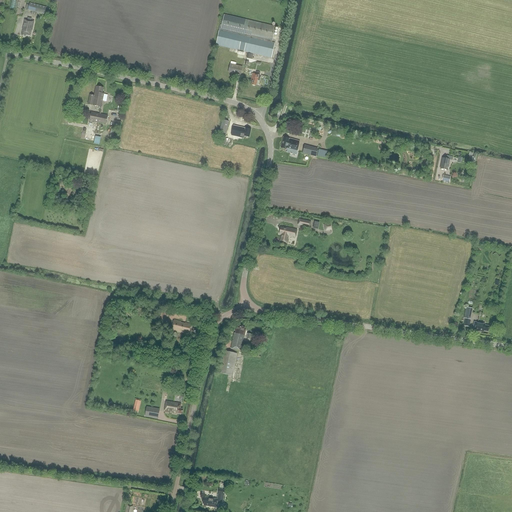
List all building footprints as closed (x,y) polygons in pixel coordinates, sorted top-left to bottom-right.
[(46,7),(30,3),(28,10),(45,15),(46,7)] [(276,27),(224,15),(220,30),(219,30),(215,45),(239,50),(238,54),(244,55),(245,52),(271,58),(275,43),(272,43),(276,27)] [(33,29),(34,22),(31,21),(32,19),(29,18),(29,20),(25,19),(22,35),(25,36),(26,35),(31,36),(32,29),(33,29)] [(240,75),(242,67),(230,64),(228,72),(240,75)] [(252,73),(251,77),(252,78),(251,80),(252,80),(251,85),(256,86),(257,80),(259,81),(260,77),(260,75),(252,73)] [(96,87),(96,89),(95,96),(91,95),(89,104),(97,106),(100,87),(96,87)] [(99,114),(91,112),(90,121),(98,123),(99,114)] [(108,116),(99,114),(98,123),(106,124),(108,116)] [(219,132),(226,134),(229,122),(222,120),(219,132)] [(249,138),(251,130),(245,128),(234,126),(231,136),(243,138),(244,136),(249,138)] [(300,141),(284,137),(281,148),(288,150),(287,153),(297,155),(300,141)] [(316,157),(318,149),(305,145),(302,153),(316,157)] [(443,159),(440,169),(447,171),(450,160),(452,161),(453,157),(447,156),(446,160),(443,159)] [(297,225),(310,228),(311,221),(299,218),(297,225)] [(332,230),(330,223),(323,224),(324,231),(326,230),(326,231),(332,230)] [(283,228),(281,227),(280,234),(282,234),(280,241),(287,243),(288,240),(287,239),(288,236),(295,237),(297,230),(283,227),(283,228)] [(471,319),(470,319),(472,308),(466,307),(464,318),(465,318),(464,326),(469,327),(471,319)] [(169,312),(162,311),(160,310),(158,320),(166,322),(169,312)] [(194,334),(196,329),(192,328),(192,325),(174,321),(171,330),(179,332),(183,333),(190,335),(190,333),(194,334)] [(475,322),(473,330),(482,332),(482,330),(488,332),(489,326),(485,325),(485,324),(475,322)] [(237,326),(235,334),(234,333),(231,349),(241,351),(243,338),(244,338),(246,330),(244,330),(244,328),(237,326)] [(218,373),(233,376),(237,353),(223,351),(218,373)] [(181,414),(182,409),(180,408),(181,404),(166,401),(164,412),(176,414),(176,413),(181,414)] [(146,409),(145,417),(158,419),(159,411),(146,409)] [(217,502),(222,502),(222,503),(225,490),(219,488),(218,494),(217,499),(207,497),(207,498),(204,498),(203,504),(204,504),(204,505),(216,508),(217,502)]
